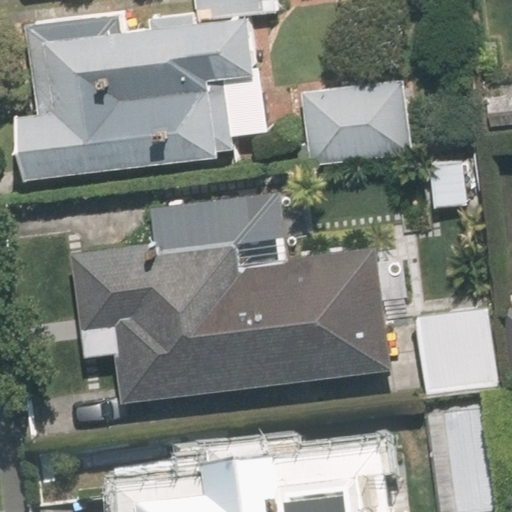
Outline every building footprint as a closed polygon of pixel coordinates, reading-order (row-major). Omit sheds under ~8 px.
[(23,103),(31,170),(243,144),(234,68),(266,64),(259,9),(280,6),(279,0),(198,0),(201,15),(132,24),(129,5),(33,17),(43,100),(23,103)] [(411,70),(306,83),(316,160),(421,147),(411,70)] [(511,72),(480,76),(488,136),(511,132),(511,72)] [(479,161),(436,157),(432,206),(475,210),(479,161)] [(128,393),(402,361),(387,237),(299,247),(291,183),(161,198),(165,232),(76,242),(85,319),(119,316),(128,393)] [(511,327),(506,293),(430,306),(444,387),(511,374),(511,327)] [(511,511),(511,487),(501,404),(424,414),(437,511),(511,511)] [(395,511),(388,448),(281,460),(279,443),(214,451),(215,465),(207,466),(208,476),(121,486),(124,511),(395,511)]
